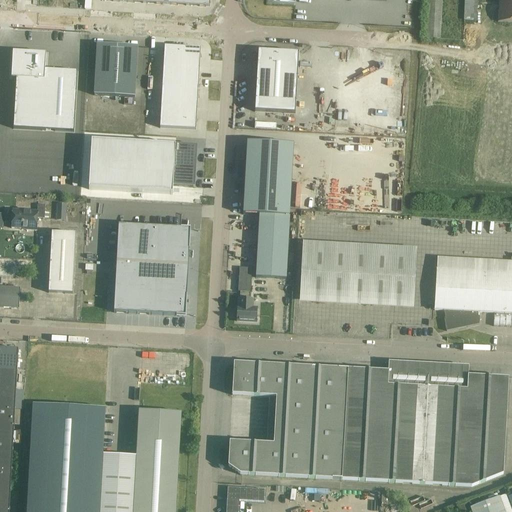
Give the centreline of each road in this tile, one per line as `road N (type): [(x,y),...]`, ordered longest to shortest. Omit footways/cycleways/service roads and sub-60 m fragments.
road 1 (residential): [(212,345),(231,28)]
road 2 (unclassified): [(511,358),(212,345)]
road 3 (residential): [(231,28),(0,16)]
road 4 (unclassified): [(212,345),(0,333)]
road 5 (residential): [(410,37),(231,28)]
road 6 (unclassified): [(203,511),(212,345)]
road 7 (unknown): [(511,255),(422,253),(416,324)]
